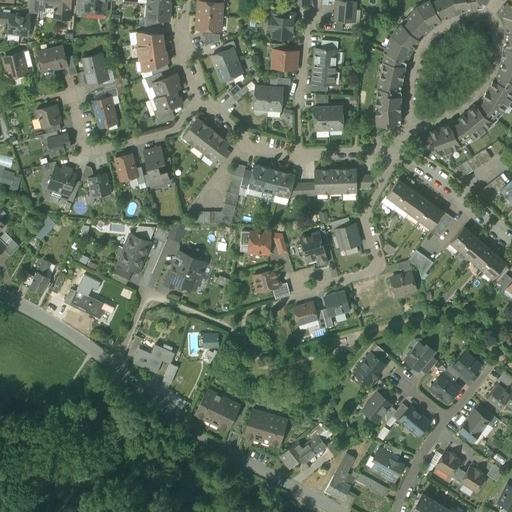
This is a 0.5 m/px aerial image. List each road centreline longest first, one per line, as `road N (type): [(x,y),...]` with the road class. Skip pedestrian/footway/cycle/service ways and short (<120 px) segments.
road 1 (residential): [(112,368),(209,442),(337,511)]
road 2 (residential): [(31,100),(74,89),(92,150),(176,130),(202,96)]
road 3 (residential): [(296,296),(379,268),(364,212),(395,150)]
road 4 (residential): [(490,20),(466,19),(426,46),(411,82),(411,110),(421,121)]
road 5 (residential): [(395,150),(511,240)]
road 6 (residential): [(297,154),(308,10)]
road 7 (residential): [(421,121),(439,120),(477,84),(491,62),(490,20)]
road 8 (residential): [(0,294),(112,368)]
